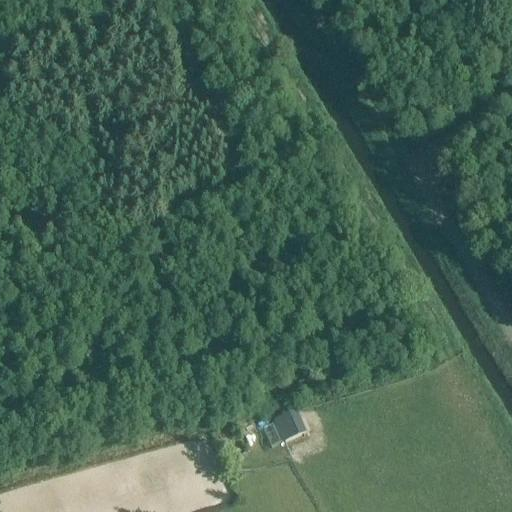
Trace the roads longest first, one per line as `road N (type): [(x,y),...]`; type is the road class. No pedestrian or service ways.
road 1 (unclassified): [(511,333),(424,178),(440,142),(511,97)]
road 2 (track): [(304,0),(396,157),(424,172)]
